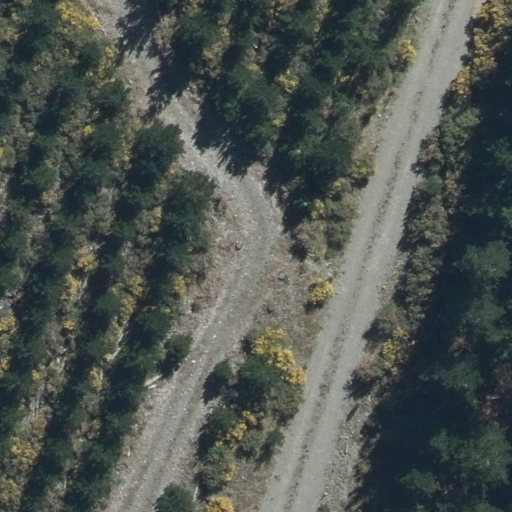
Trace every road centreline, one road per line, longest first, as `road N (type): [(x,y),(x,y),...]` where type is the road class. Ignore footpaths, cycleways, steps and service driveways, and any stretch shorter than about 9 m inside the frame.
road 1 (track): [(145,511),(253,267),(259,217),(184,111),(134,0)]
road 2 (track): [(305,511),(472,0)]
